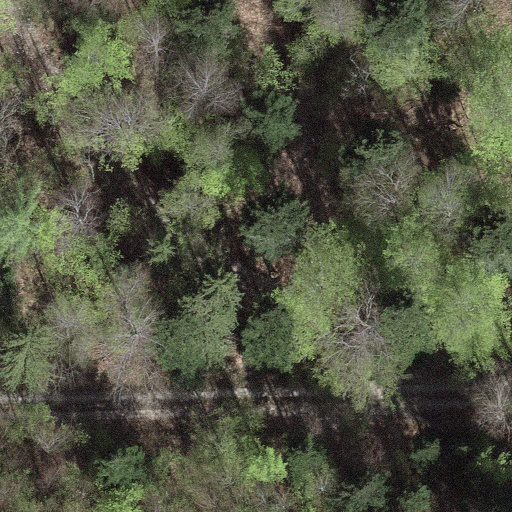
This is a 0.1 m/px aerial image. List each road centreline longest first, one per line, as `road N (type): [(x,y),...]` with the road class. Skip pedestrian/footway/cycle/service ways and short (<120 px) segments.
road 1 (track): [(388,400),(0,408)]
road 2 (track): [(388,400),(511,390)]
